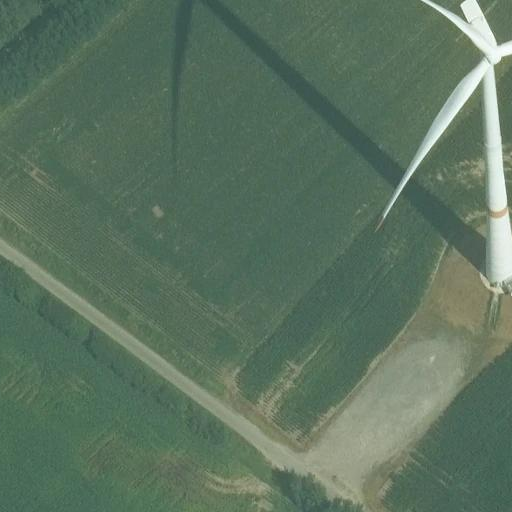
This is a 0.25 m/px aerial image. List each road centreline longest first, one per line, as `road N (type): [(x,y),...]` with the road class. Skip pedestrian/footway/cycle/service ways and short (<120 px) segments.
road 1 (residential): [(0,224),(388,511)]
road 2 (track): [(462,334),(348,482)]
